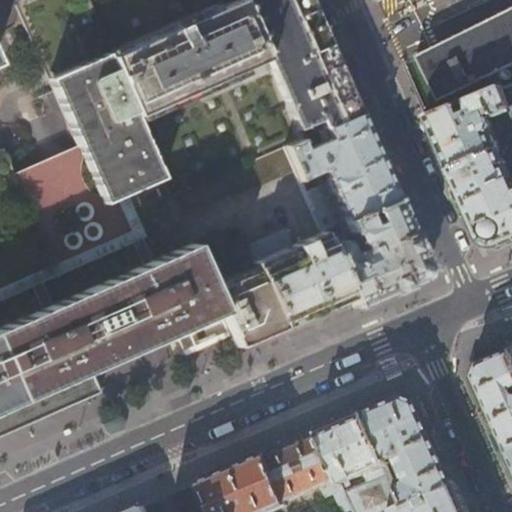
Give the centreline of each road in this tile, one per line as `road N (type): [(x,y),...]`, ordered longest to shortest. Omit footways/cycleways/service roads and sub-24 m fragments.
road 1 (secondary): [(418,326),(0,508)]
road 2 (residential): [(473,302),(341,0)]
road 3 (residential): [(499,511),(418,326)]
